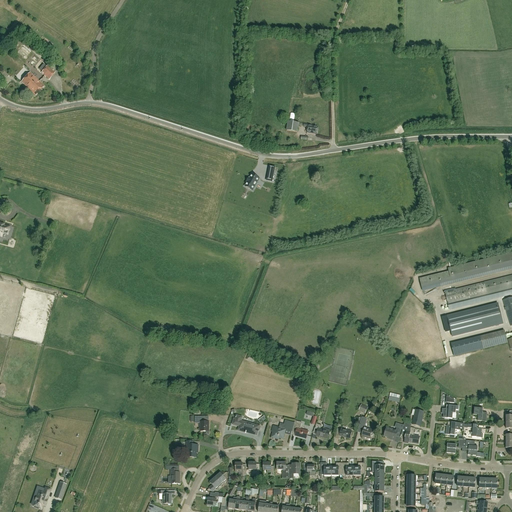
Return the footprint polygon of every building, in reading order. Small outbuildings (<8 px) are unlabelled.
[(23,45),(17,52),(25,58),(31,52),(23,45)] [(42,72),(41,73),(49,79),(55,72),(47,66),(46,67),(42,72)] [(36,95),(44,86),(30,73),(21,82),(36,95)] [(297,132),(299,123),(288,121),(286,131),(297,132)] [(311,125),(308,125),(304,124),(304,127),(308,128),(307,133),(317,134),(318,127),(311,126),(311,125)] [(333,171),(336,160),(327,158),(324,169),(333,171)] [(253,191),(260,179),(252,174),(250,178),(249,178),(247,182),(245,186),(253,191)] [(8,231),(9,228),(3,227),(4,225),(0,223),(0,236),(2,236),(2,234),(6,235),(7,231),(8,231)] [(421,279),(424,291),(511,269),(511,252),(448,269),(449,272),(421,279)] [(448,304),(511,288),(511,275),(445,292),(448,304)] [(511,297),(503,301),(505,308),(506,307),(507,311),(506,312),(511,327),(511,326),(511,297)] [(498,303),(447,316),(452,337),(504,324),(498,303)] [(480,333),(483,348),(508,343),(505,329),(480,333)] [(255,363),(257,357),(248,354),(246,360),(247,360),(255,363)] [(399,399),(400,395),(390,393),(389,397),(388,401),(399,403),(400,399),(399,399)] [(361,405),(358,411),(365,414),(368,407),(361,405)] [(452,419),(453,413),(456,414),(456,410),(458,411),(458,407),(449,406),(448,410),(444,409),(443,418),(452,419)] [(487,422),(487,413),(482,413),(483,409),(473,408),(473,415),(478,416),(478,421),(487,422)] [(420,427),(424,412),(416,410),(412,425),(420,427)] [(313,416),(314,413),(307,411),(306,415),(313,416),(311,424),(314,425),(317,417),(313,416)] [(233,420),(232,425),(239,427),(238,431),(246,433),(246,432),(257,435),(259,426),(241,421),(242,417),(237,416),(237,415),(236,416),(235,417),(236,418),(235,420),(235,421),(233,420)] [(208,434),(208,432),(209,432),(209,422),(204,422),(204,417),(195,417),(195,423),(200,423),(200,432),(204,432),(204,434),(204,435),(205,436),(207,436),(208,435),(208,434)] [(357,432),(362,434),(361,437),(370,439),(371,436),(372,436),(373,434),(372,433),(372,430),(364,428),(367,419),(362,417),(357,432)] [(273,432),(272,437),(278,439),(278,438),(283,439),(285,430),(286,430),(292,432),(293,431),(295,423),(286,421),(284,425),(280,424),(279,428),(273,426),(272,431),(273,432)] [(295,423),(293,431),(296,432),(295,436),(306,439),(308,432),(300,430),(302,425),(299,424),(300,422),(295,421),(295,423)] [(463,424),(461,424),(454,423),(454,426),(447,426),(446,435),(455,436),(455,430),(463,431),(463,424)] [(316,436),(327,439),(330,430),(323,428),(322,430),(320,429),(321,426),(316,424),(314,432),(317,433),(316,436)] [(386,428),(384,436),(391,438),(390,439),(395,440),(396,436),(399,437),(401,429),(402,430),(403,426),(404,425),(403,425),(398,424),(396,431),(386,428)] [(468,424),(468,428),(473,428),(472,437),(481,438),(482,438),(483,434),(482,433),(482,429),(477,429),(477,425),(475,425),(468,424)] [(403,429),(401,434),(405,435),(405,436),(404,442),(405,442),(405,443),(407,443),(408,443),(411,443),(418,444),(420,437),(414,436),(415,433),(413,433),(410,432),(411,428),(410,428),(404,426),(403,429)] [(350,439),(352,432),(341,429),(341,430),(338,429),(335,438),(340,439),(341,437),(350,439)] [(463,440),(462,447),(466,448),(468,448),(468,449),(468,455),(477,455),(477,456),(480,457),(480,453),(477,453),(478,447),(474,446),(473,446),(473,441),(467,441),(463,440)] [(198,451),(198,446),(193,445),(193,442),(186,441),(186,448),(188,448),(187,457),(196,458),(197,451),(198,451)] [(456,454),(456,447),(456,445),(447,444),(446,453),(456,454)] [(373,462),(372,473),(375,473),(385,473),(385,466),(384,466),(380,466),(380,462),(373,462)] [(259,477),(259,470),(256,470),(256,463),(249,463),(249,469),(249,470),(253,470),(253,474),(256,474),(256,477),(259,477)] [(271,476),(274,476),(274,467),(271,467),(271,463),(267,463),(266,463),(265,463),(264,463),(263,463),(263,471),(267,471),(267,473),(271,473),(271,476)] [(285,479),(289,479),(289,477),(289,470),(285,470),(285,463),(277,463),(277,470),(282,470),(282,475),(285,475),(285,479)] [(310,472),(310,476),(315,477),(315,470),(314,470),(314,466),(307,466),(307,463),(304,463),(303,472),(310,472)] [(324,476),(331,476),(331,467),(327,467),(327,463),(320,463),(320,474),(324,474),(324,476)] [(336,467),(331,467),(331,476),(339,476),(339,474),(342,474),(342,463),(337,463),(336,463),(336,467)] [(346,476),(353,476),(354,467),(349,467),(349,463),(342,463),(342,474),(346,474),(346,476)] [(358,467),(354,467),(353,476),(361,476),(361,474),(364,474),(364,463),(358,463),(358,467)] [(239,476),(242,476),(246,476),(246,471),(243,471),(243,464),(241,464),(235,464),(235,473),(239,473),(239,476)] [(300,475),(300,464),(293,464),(293,469),(289,468),(289,470),(289,477),(289,479),(294,479),(294,475),(300,475)] [(180,484),(180,473),(177,473),(177,470),(170,469),(170,477),(172,477),(172,484),(180,484)] [(220,473),(215,478),(222,486),(224,483),(223,482),(226,480),(220,473)] [(222,486),(215,478),(210,483),(213,486),(209,489),(212,492),(218,487),(218,488),(222,486)] [(60,483),(57,492),(62,494),(65,485),(60,483)] [(236,489),(237,489),(238,488),(238,487),(233,487),(228,495),(231,497),(236,489)] [(33,499),(31,504),(34,505),(33,506),(34,507),(34,508),(38,509),(38,508),(41,509),(43,504),(44,502),(46,502),(50,489),(45,488),(44,492),(39,491),(36,500),(33,499)] [(158,494),(161,494),(163,494),(163,504),(171,504),(171,494),(168,494),(168,491),(158,491),(158,494)] [(216,503),(218,503),(219,498),(218,497),(216,497),(215,500),(208,499),(207,506),(215,507),(216,503)] [(243,501),(241,511),(248,511),(249,502),(250,497),(246,497),(246,499),(247,499),(246,502),(243,501)] [(226,502),(226,506),(229,507),(228,509),(235,510),(236,501),(237,498),(234,498),(233,500),(230,499),(229,502),(226,502)] [(248,511),(247,511),(251,511),(252,511),(254,511),(255,503),(256,499),(253,499),(253,503),(249,502),(248,511)] [(260,504),(258,511),(264,511),(266,505),(266,501),(260,501),(259,504),(260,504)] [(266,505),(264,511),(271,511),(272,505),(273,503),(270,503),(269,503),(269,505),(266,505)]
